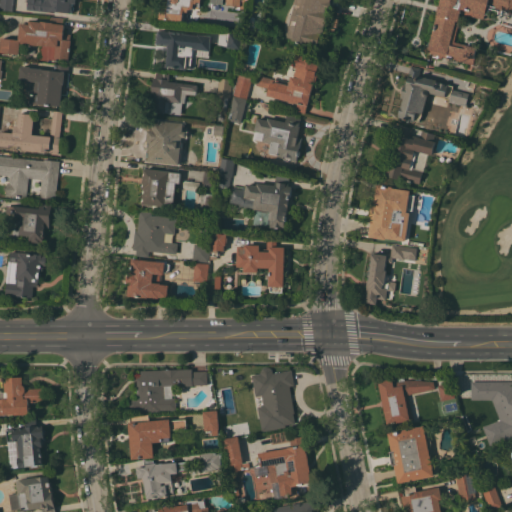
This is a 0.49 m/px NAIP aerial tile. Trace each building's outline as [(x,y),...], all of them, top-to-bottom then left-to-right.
[(0,9),(0,0),(13,0),(12,11),(0,9)] [(27,9),(27,0),(75,0),(75,3),(72,3),(72,4),(73,7),(73,9),(71,11),(71,13),(55,11),(55,12),(27,9)] [(159,18),(160,0),(200,0),(200,2),(196,1),(196,3),(193,3),(193,6),(189,9),(188,9),(187,12),(183,11),(182,21),(159,18)] [(226,0),(245,0),(245,6),(235,5),(235,8),(227,7),(228,5),(226,5),(226,0)] [(293,0),(328,0),(317,46),(284,38),(293,3),(293,0)] [(439,0),(511,0),(511,11),(489,6),(487,14),(484,13),(482,19),(460,13),(453,41),(477,47),(473,64),(441,56),(441,58),(436,57),(437,55),(429,53),(429,49),(427,49),(439,0)] [(258,23),(261,24),(260,33),(246,30),(249,13),(259,15),(258,23)] [(0,52),(1,38),(18,39),(20,23),(25,23),(25,20),(40,22),(40,21),(50,22),(50,17),(63,18),(63,24),(64,24),(63,33),(70,34),(68,59),(56,58),(56,60),(49,59),(48,60),(39,59),(40,45),(20,43),(19,54),(0,52)] [(192,49),(192,56),(195,56),(194,67),(190,67),(190,68),(186,68),(186,69),(165,66),(167,44),(156,43),(157,30),(197,35),(197,34),(212,36),(212,42),(210,42),(209,51),(192,49)] [(218,31),(241,34),(239,49),(226,47),(226,46),(217,45),(218,31)] [(286,82),(286,80),(290,81),(291,76),(294,76),(296,68),(293,67),(296,54),(303,56),(303,57),(319,61),(316,75),(318,75),(316,82),(314,81),(308,105),(306,105),(304,113),(295,110),(297,103),(295,102),(294,103),(288,102),(289,101),(267,95),(268,88),(255,85),(258,75),(271,78),(286,82)] [(30,67),(53,70),(54,64),(69,66),(68,73),(64,73),(63,84),(62,84),(60,106),(25,101),(27,80),(18,79),(20,67),(21,67),(21,65),(30,67)] [(465,106),(448,102),(449,97),(427,92),(422,113),(420,113),(418,121),(398,116),(402,98),(400,98),(404,81),(406,82),(410,65),(420,68),(418,75),(436,80),(436,81),(453,85),(452,89),(468,93),(465,106)] [(196,93),(184,91),(181,115),(151,111),(153,94),(151,93),(152,78),(155,79),(156,71),(169,72),(168,81),(197,84),(196,93)] [(233,94),(238,72),(252,76),(247,98),(233,94)] [(225,110),(216,110),(218,78),(231,79),(230,98),(226,97),(225,110)] [(247,98),(240,123),(227,119),(233,94),(247,98)] [(0,106),(11,107),(10,120),(8,119),(7,121),(6,122),(2,121),(1,120),(1,118),(0,118),(0,106)] [(32,134),(50,136),(53,110),(62,111),(59,154),(51,153),(51,152),(44,151),(44,153),(38,153),(38,151),(37,151),(37,153),(31,152),(31,150),(30,150),(30,152),(27,152),(27,150),(25,150),(25,151),(22,151),(22,149),(22,145),(9,144),(9,146),(7,146),(6,148),(0,147),(0,131),(8,132),(8,130),(11,130),(11,132),(13,132),(14,125),(16,125),(16,122),(18,122),(18,117),(16,117),(17,114),(18,114),(19,113),(34,114),(32,134)] [(267,119),(267,117),(285,121),(287,114),(300,116),(298,125),(299,126),(297,136),(301,136),(296,160),(290,158),(288,160),(284,160),(282,156),(277,155),(277,154),(268,152),(271,142),(262,141),(264,132),(254,130),(257,117),(267,119)] [(146,148),(147,148),(148,140),(146,140),(147,129),(149,129),(150,119),(183,122),(182,126),(186,127),(184,141),(180,140),(179,153),(182,154),(182,151),(193,152),(192,165),(181,164),(181,162),(178,161),(178,163),(145,160),(146,148)] [(212,134),(213,124),(223,125),(222,135),(212,134)] [(433,140),(434,141),(431,154),(414,150),(427,153),(423,171),(422,171),(419,183),(385,175),(390,153),(386,151),(390,133),(397,135),(400,124),(412,127),(410,136),(415,138),(415,135),(420,137),(421,130),(434,133),(433,140)] [(55,199),(39,198),(41,179),(28,177),(26,197),(5,195),(6,182),(8,182),(9,175),(0,174),(0,155),(43,160),(43,159),(59,160),(55,199)] [(231,176),(230,176),(229,186),(218,185),(220,174),(218,174),(220,157),(234,159),(231,176)] [(170,171),(169,171),(180,172),(179,182),(175,182),(172,206),(161,205),(160,209),(152,208),(153,204),(141,204),(143,188),(141,188),(143,168),(170,171)] [(203,173),(216,174),(215,188),(202,187),(203,173)] [(231,187),(245,189),(246,182),(256,184),(256,182),(274,184),(275,174),(289,176),(288,185),(291,186),(289,198),(288,198),(286,219),(284,219),(283,229),(269,227),(270,219),(269,219),(270,210),(238,206),(239,203),(229,202),(231,187)] [(183,180),(199,182),(198,189),(182,187),(183,180)] [(402,240),(386,237),(385,239),(369,236),(371,222),(368,221),(371,203),(374,203),(377,183),(392,186),(392,187),(410,190),(409,196),(412,196),(410,210),(407,209),(406,214),(405,214),(404,217),(406,219),(407,221),(407,223),(406,226),(404,228),(402,240)] [(213,193),(211,213),(199,212),(201,192),(213,193)] [(39,208),(40,202),(51,204),(49,228),(44,227),(42,244),(29,242),(29,235),(19,234),(20,219),(13,218),(13,216),(5,215),(6,205),(13,206),(13,205),(39,208)] [(177,243),(176,253),(149,250),(148,256),(135,255),(136,250),(132,249),(134,230),(137,231),(139,210),(151,212),(151,215),(176,217),(174,234),(165,233),(164,241),(177,243)] [(254,210),(268,212),(266,226),(252,224),(254,210)] [(218,250),(217,256),(210,255),(212,233),(226,234),(225,245),(224,245),(223,250),(218,250)] [(194,243),(210,245),(208,261),(192,260),(194,243)] [(244,271),(244,266),(236,266),(237,252),(238,252),(238,247),(244,247),(244,244),(259,244),(259,248),(269,248),(269,246),(284,246),(284,255),(286,255),(286,261),(284,261),(284,286),(281,286),(281,292),(270,292),(270,286),(269,286),(269,267),(258,267),(258,272),(244,271)] [(388,282),(388,274),(394,274),(394,281),(395,281),(395,290),(386,289),(385,299),(376,298),(376,304),(364,303),(371,252),(386,254),(386,255),(390,255),(391,244),(416,247),(415,260),(408,259),(408,261),(402,260),(403,259),(392,257),(391,262),(386,261),(385,270),(386,270),(385,274),(386,274),(387,275),(388,276),(387,278),(387,280),(385,282),(388,282)] [(5,294),(6,282),(8,261),(9,261),(10,251),(46,255),(45,265),(43,265),(42,270),(39,270),(37,286),(33,285),(32,297),(5,294)] [(167,297),(159,296),(159,298),(148,296),(148,298),(128,296),(129,284),(126,281),(127,275),(130,273),(132,258),(165,262),(165,263),(169,263),(169,269),(166,272),(164,272),(163,274),(156,273),(156,275),(154,275),(152,276),(152,281),(160,282),(160,283),(169,284),(167,297)] [(194,262),(208,263),(207,282),(192,280),(194,262)] [(251,374),(260,373),(260,371),(263,367),(267,366),(272,369),(272,372),(291,369),(294,385),(289,385),(294,412),(293,413),(295,423),(285,425),(285,427),(261,431),(257,406),(264,405),(262,395),(255,396),(251,374)] [(191,368),(192,371),(207,371),(207,384),(192,385),(192,386),(175,386),(175,385),(172,385),(172,398),(176,397),(176,410),(170,410),(170,409),(160,409),(160,411),(129,412),(128,400),(137,399),(137,387),(134,387),(133,374),(141,374),(140,370),(191,368)] [(42,388),(42,401),(28,402),(29,414),(13,414),(0,414),(0,399),(2,399),(2,398),(7,398),(7,392),(5,392),(4,382),(7,382),(6,377),(22,376),(22,384),(24,385),(25,386),(25,387),(25,388),(42,388)] [(378,381),(392,378),(393,382),(408,379),(433,381),(435,388),(407,394),(412,419),(387,424),(378,381)] [(511,381),(511,436),(503,440),(495,421),(499,419),(491,399),(471,399),(471,381),(511,381)] [(437,385),(451,382),(454,398),(440,401),(437,385)] [(217,410),(219,428),(218,428),(218,434),(212,435),(212,429),(204,430),(203,411),(217,410)] [(132,459),(128,422),(130,422),(130,416),(149,414),(150,420),(170,418),(170,420),(186,418),(187,428),(175,429),(175,431),(172,431),(172,429),(171,430),(171,431),(172,438),(170,438),(170,440),(169,440),(169,442),(165,442),(165,440),(162,440),(163,441),(153,442),(154,457),(132,459)] [(44,437),(41,438),(42,446),(41,446),(42,459),(41,459),(41,462),(42,461),(42,464),(10,467),(6,430),(16,429),(16,428),(25,427),(24,420),(36,419),(37,426),(42,425),(43,427),(44,429),(45,433),(44,435),(44,437)] [(394,465),(392,465),(389,451),(391,450),(387,432),(424,425),(424,427),(425,427),(426,435),(428,436),(430,439),(430,442),(431,445),(429,449),(431,457),(432,459),(433,461),(433,464),(432,466),(434,476),(398,483),(394,465)] [(312,482),(291,486),(293,493),(282,494),(282,496),(260,500),(259,492),(272,490),(269,473),(255,475),(254,467),(260,466),(258,452),(291,447),(289,438),(302,436),(304,444),(305,444),(312,482)] [(238,437),(243,463),(242,463),(242,469),(237,470),(238,472),(232,473),(231,471),(230,471),(229,465),(228,465),(223,439),(238,437)] [(209,442),(209,448),(217,448),(216,439),(202,439),(202,443),(209,442)] [(199,453),(215,452),(215,454),(219,453),(221,468),(201,471),(199,453)] [(147,495),(146,496),(143,477),(138,478),(136,467),(140,466),(140,465),(144,464),(143,459),(153,458),(154,462),(156,462),(156,464),(176,462),(186,461),(187,469),(182,470),(182,471),(178,472),(178,470),(177,470),(178,472),(171,473),(172,483),(173,483),(174,489),(173,489),(174,493),(167,494),(168,495),(147,499),(147,495)] [(471,472),(476,497),(475,498),(475,499),(460,502),(455,475),(471,472)] [(8,494),(16,493),(15,480),(19,480),(18,479),(37,476),(37,477),(48,475),(49,481),(50,481),(54,511),(42,511),(42,507),(22,510),(20,508),(11,510),(8,494)] [(502,506),(489,510),(479,484),(492,479),(502,506)] [(405,511),(402,496),(403,496),(401,487),(415,484),(416,491),(439,486),(442,499),(438,499),(441,511),(405,511)] [(208,511),(144,511),(144,508),(154,506),(155,511),(160,510),(159,507),(169,506),(169,507),(184,504),(183,501),(197,499),(198,500),(204,499),(205,507),(208,507),(208,511)] [(315,499),(317,511),(272,511),(271,507),(315,499)]
